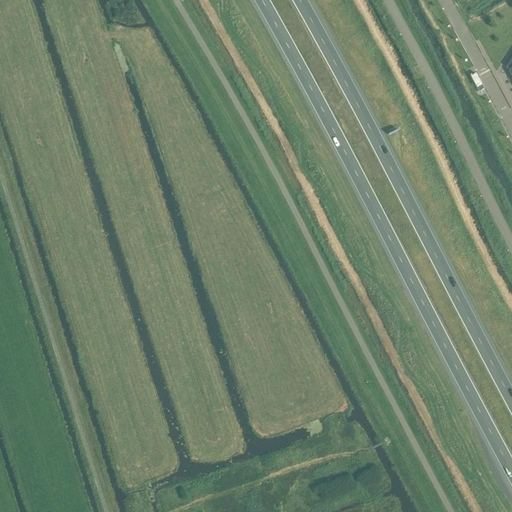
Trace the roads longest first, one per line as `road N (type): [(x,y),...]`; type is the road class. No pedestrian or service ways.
road 1 (trunk): [(260,0),(511,472)]
road 2 (trunk): [(511,397),(299,0)]
